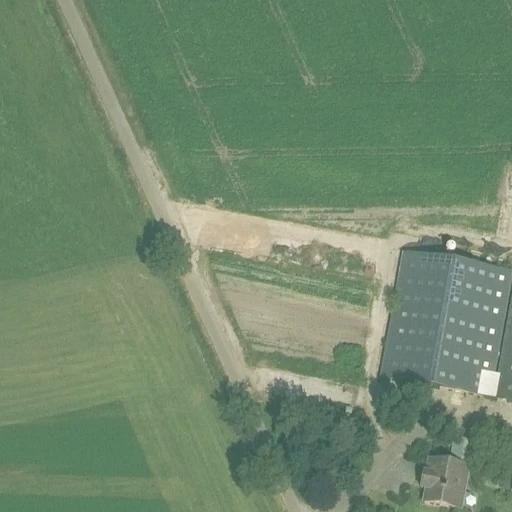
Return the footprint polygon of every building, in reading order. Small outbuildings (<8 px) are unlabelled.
[(505,274),(414,257),(404,255),(381,380),(481,399),(505,274)] [(245,283),(245,302),(267,302),(268,284),(245,283)] [(307,295),(304,317),(353,325),(357,303),(343,301),(344,300),(333,298),(333,299),(307,295)] [(511,402),(511,301),(494,400),(511,402)] [(466,473),(467,469),(429,462),(426,479),(428,480),(423,505),(458,511),(463,488),(459,487),(462,472),(466,473)]
